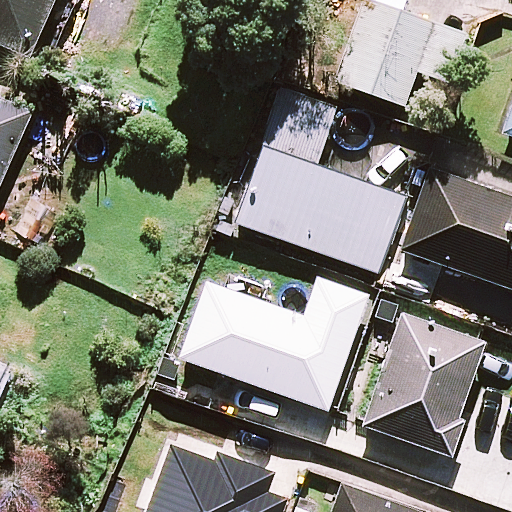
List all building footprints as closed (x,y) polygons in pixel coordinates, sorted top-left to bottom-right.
[(61,0),(0,0),(0,49),(48,72),(75,12),(59,5),(61,0)] [(425,63),(376,46),(358,97),(407,114),(425,63)] [(334,122),(266,102),(227,232),(381,278),(404,202),(318,176),(334,122)] [(34,120),(0,105),(0,193),(2,194),(34,120)] [(511,202),(433,175),(404,258),(511,295),(511,202)] [(503,302),(458,287),(451,309),(496,325),(503,302)] [(486,346),(402,322),(371,433),(455,457),(486,346)] [(17,370),(0,364),(0,412),(4,414),(17,370)] [(335,413),(341,397),(307,383),(288,431),(340,452),(352,420),(335,413)] [(273,494),(279,476),(223,458),(221,464),(174,448),(151,511),(284,511),(289,499),(273,494)] [(414,511),(346,487),(336,511),(414,511)]
